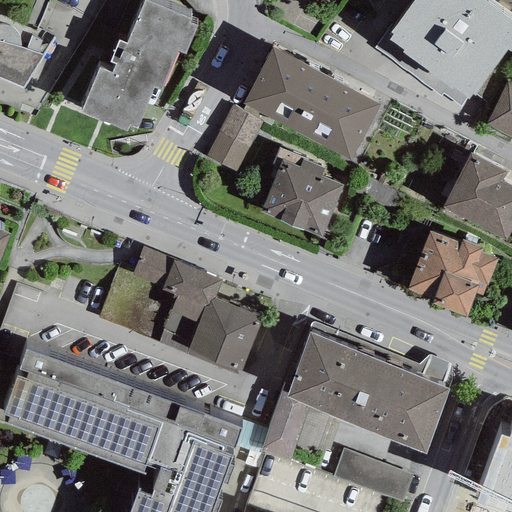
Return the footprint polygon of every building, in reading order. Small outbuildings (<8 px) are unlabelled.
[(99,68),(80,113),(126,132),(130,125),(137,128),(153,86),(161,89),(178,52),(185,55),(196,26),(189,23),(191,19),(146,0),(145,0),(126,44),(119,41),(110,62),(115,64),(111,73),(99,68)] [(511,20),(483,0),(414,0),(390,33),(387,31),(375,48),(442,96),(443,94),(460,107),(466,98),(468,100),(472,94),(475,96),(507,51),(509,53),(511,49),(511,20)] [(42,56),(20,46),(20,40),(19,35),(16,30),(7,25),(0,24),(0,78),(23,89),(42,56)] [(380,105),(272,48),(242,104),(350,161),(380,105)] [(511,84),(508,82),(485,125),(511,138),(511,84)] [(262,121),(233,105),(205,155),(235,171),(262,121)] [(309,159),(280,147),(272,164),(279,167),(260,212),(322,238),(344,186),(321,176),(325,168),(308,161),(309,159)] [(507,171),(471,153),(442,209),(506,242),(511,229),(511,186),(502,181),(507,171)] [(0,261),(11,234),(0,229),(0,261)] [(497,258),(429,232),(407,290),(433,299),(431,303),(466,317),(475,293),(483,296),(497,258)] [(162,291),(176,296),(170,312),(198,323),(209,296),(215,298),(223,278),(144,247),(133,274),(164,285),(162,291)] [(133,274),(117,268),(98,318),(159,341),(164,328),(170,312),(176,296),(162,291),(164,285),(133,274)] [(192,339),(186,354),(239,375),(262,317),(215,298),(209,296),(198,323),(192,339)] [(192,339),(198,323),(170,312),(164,328),(192,339)] [(291,384),(286,398),(309,406),(425,455),(449,391),(310,334),(291,384)] [(0,421),(157,479),(151,496),(138,491),(130,511),(211,511),(232,457),(231,456),(241,428),(24,349),(0,416),(0,421)] [(286,398),(291,384),(285,382),(260,450),(289,461),(309,406),(286,398)] [(499,435),(475,505),(498,511),(511,511),(511,428),(509,438),(499,435)] [(412,474),(343,448),(333,477),(403,502),(412,474)] [(291,496),(311,501),(319,473),(262,456),(250,497),(287,508),(291,496)]
